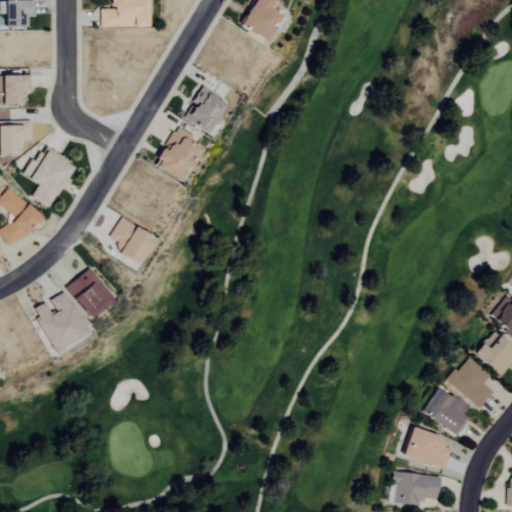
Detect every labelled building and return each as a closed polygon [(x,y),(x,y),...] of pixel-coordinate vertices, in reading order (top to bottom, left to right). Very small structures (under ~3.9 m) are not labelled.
[(143,28),(143,0),(105,0),(106,9),(95,9),(95,27),(143,28)] [(263,42),(277,15),(265,10),(270,0),(249,0),(237,24),(248,29),(246,33),(263,42)] [(1,27),(35,28),(35,14),(32,14),(32,2),(2,1),(1,27)] [(0,105),(17,106),(17,90),(22,90),(23,76),(0,75),(0,105)] [(202,134),(222,103),(198,87),(186,104),(187,104),(178,118),(202,134)] [(0,122),(0,156),(14,156),(13,140),(27,140),(27,122),(0,122)] [(150,166),(176,181),(195,148),(185,142),(188,136),(172,127),(150,166)] [(28,198),(47,209),(70,166),(39,149),(23,179),(35,186),(28,198)] [(0,192),(0,210),(8,217),(0,227),(0,240),(9,248),(36,215),(3,189),(0,192)] [(149,238),(115,219),(105,238),(113,243),(108,251),(133,265),(149,238)] [(87,320),(110,301),(83,269),(60,288),(87,320)] [(83,336),(61,292),(45,300),(50,310),(45,312),(41,304),(29,310),(49,352),(83,336)] [(506,335),(511,339),(511,303),(498,294),(482,315),(507,333),(506,335)] [(511,361),(511,349),(487,331),(470,355),(500,378),(511,361)] [(490,392),(480,384),(487,376),(464,358),(443,383),(476,409),(490,392)] [(464,406),(430,388),(416,415),(449,433),(464,406)] [(406,429),(398,457),(440,470),(449,442),(406,429)] [(435,477),(390,472),(386,503),(417,507),(418,498),(432,499),(435,477)] [(511,507),(511,477),(506,477),(506,488),(502,488),(501,507),(511,507)]
